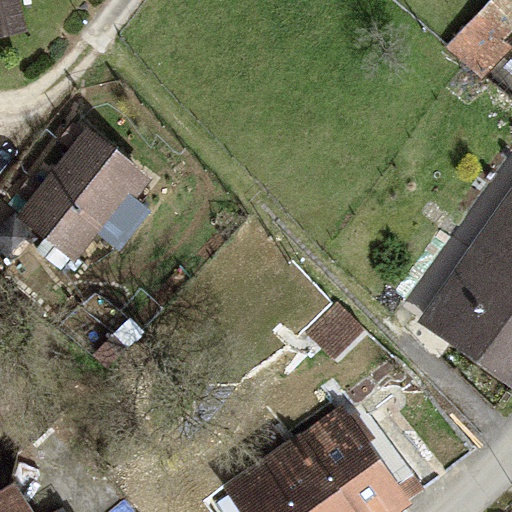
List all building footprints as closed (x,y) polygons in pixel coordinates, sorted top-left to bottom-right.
[(511,20),(500,33),(511,45),(511,20)] [(140,174),(85,132),(20,214),(75,257),(140,174)] [(511,163),(413,313),(511,378),(511,163)] [(392,511),(417,494),(344,392),(221,480),(243,511),(392,511)] [(19,511),(7,491),(0,494),(0,511),(19,511)]
